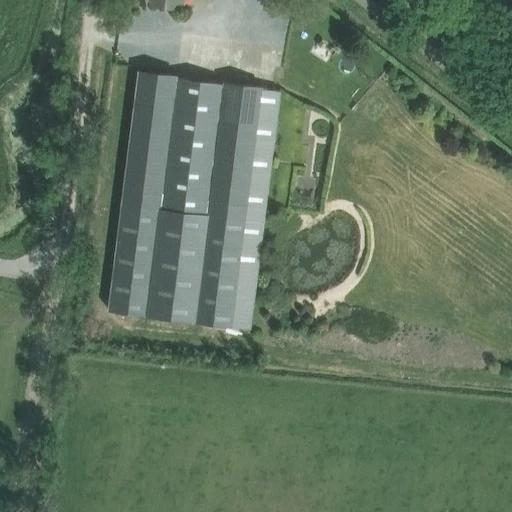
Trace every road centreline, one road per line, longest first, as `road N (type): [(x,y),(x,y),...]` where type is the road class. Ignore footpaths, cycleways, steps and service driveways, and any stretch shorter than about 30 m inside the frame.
road 1 (track): [(29,511),(98,0)]
road 2 (tertiary): [(511,84),(401,0)]
